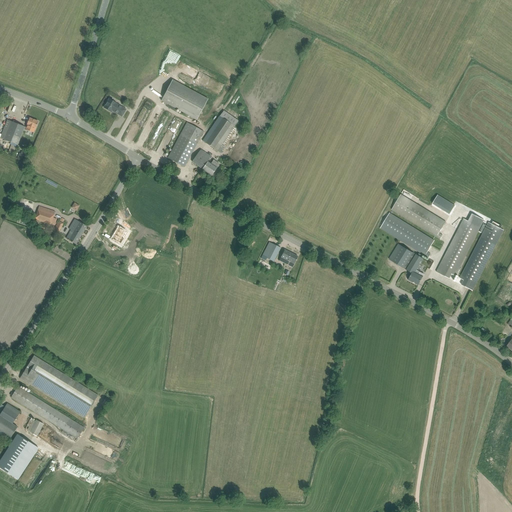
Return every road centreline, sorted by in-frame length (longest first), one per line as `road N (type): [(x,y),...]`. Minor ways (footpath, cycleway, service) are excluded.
road 1 (tertiary): [(511,363),(440,316),(137,158)]
road 2 (tertiary): [(0,378),(137,158)]
road 3 (track): [(417,511),(447,320)]
road 4 (tertiary): [(69,116),(106,0)]
